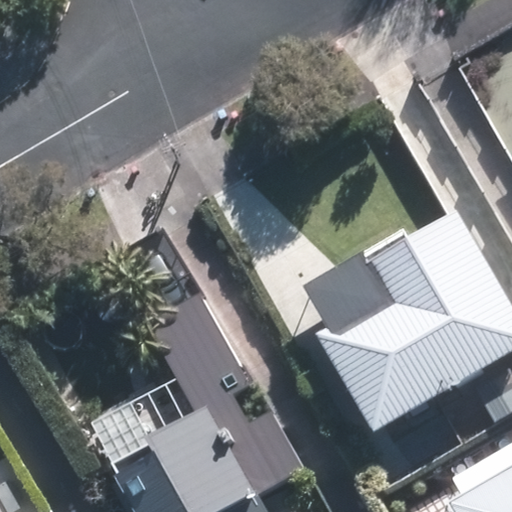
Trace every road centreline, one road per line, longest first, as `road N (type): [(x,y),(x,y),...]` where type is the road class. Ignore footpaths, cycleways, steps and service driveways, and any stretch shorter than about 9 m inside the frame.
road 1 (residential): [(188,59),(0,169)]
road 2 (residential): [(293,0),(188,59)]
